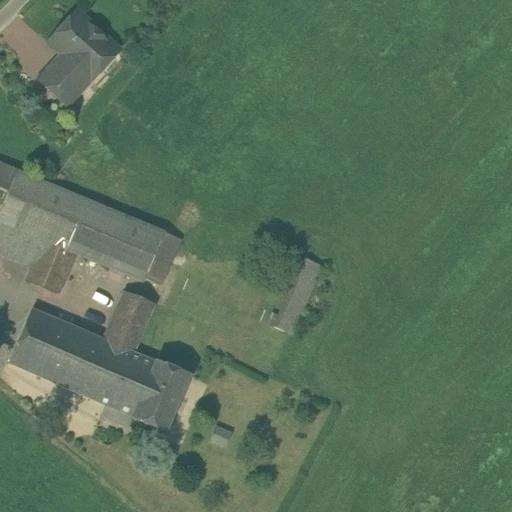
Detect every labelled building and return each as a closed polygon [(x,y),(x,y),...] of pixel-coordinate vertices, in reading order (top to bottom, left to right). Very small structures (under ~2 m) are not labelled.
[(117,52),(76,14),(50,42),(64,55),(89,79),(91,80),(117,52)] [(64,55),(39,82),(65,105),(89,79),(64,55)] [(17,172),(0,164),(0,189),(8,193),(17,172)] [(164,233),(17,172),(8,193),(0,211),(0,253),(31,267),(25,282),(54,294),(59,293),(76,255),(142,282),(144,279),(164,233)] [(164,233),(144,279),(159,285),(162,284),(181,241),(164,233)] [(304,258),(273,327),(291,335),(321,266),(304,258)] [(153,304),(125,293),(104,341),(114,345),(131,353),(153,304)] [(104,341),(32,310),(8,364),(90,400),(114,345),(104,341)] [(131,353),(114,345),(90,400),(106,406),(131,417),(154,363),(131,353)] [(189,376),(155,361),(154,363),(131,417),(130,419),(164,434),(189,376)] [(131,417),(106,406),(101,418),(126,429),(130,419),(131,417)] [(209,443),(225,449),(232,434),(215,427),(209,443)]
